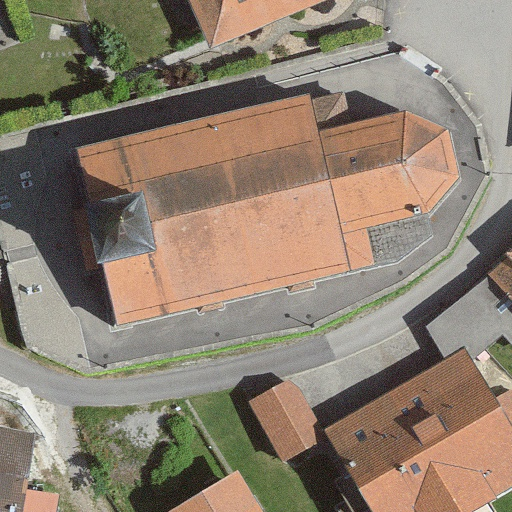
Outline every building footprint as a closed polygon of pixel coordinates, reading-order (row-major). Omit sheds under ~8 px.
[(195,0),(218,55),(348,0),(195,0)] [(322,101),(87,158),(128,329),(387,269),(377,232),(447,213),(469,184),(461,138),(420,118),(335,137),(322,101)] [(511,269),(499,281),(511,294),(511,269)] [(511,414),(476,354),(338,435),(383,511),(483,511),(511,495),(511,414)] [(298,386),(256,409),(287,465),(329,442),(298,386)] [(0,511),(60,511),(62,500),(30,495),(38,441),(0,434),(0,511)] [(254,511),(236,485),(193,511),(254,511)]
